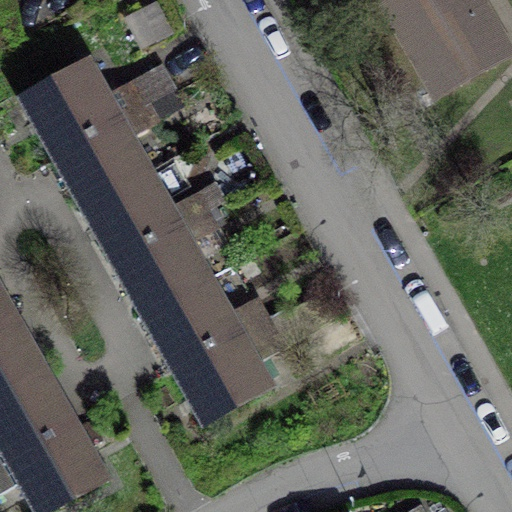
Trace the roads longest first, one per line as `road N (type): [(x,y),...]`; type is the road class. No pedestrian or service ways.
road 1 (residential): [(226,0),(461,446)]
road 2 (residential): [(252,511),(351,466),(461,446)]
